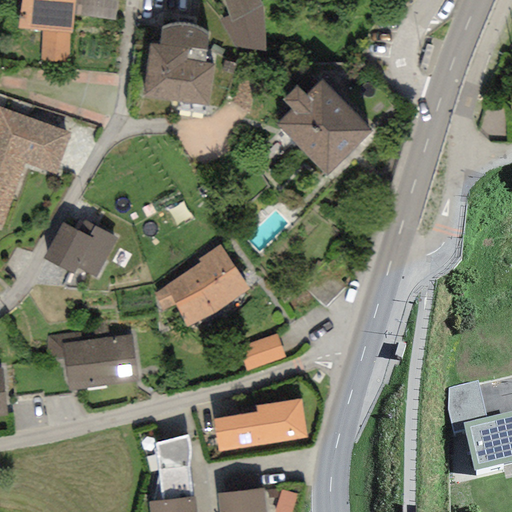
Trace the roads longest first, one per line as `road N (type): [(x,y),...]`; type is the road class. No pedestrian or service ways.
road 1 (residential): [(374,315),(246,381),(0,444)]
road 2 (residential): [(0,306),(116,124),(132,0)]
road 3 (secondary): [(329,511),(340,423),(374,315)]
road 4 (secondary): [(390,262),(438,100)]
road 5 (residential): [(459,157),(464,95),(501,0)]
road 6 (residential): [(390,262),(421,261),(439,248),(459,157)]
road 7 (residential): [(428,0),(405,50),(405,76),(422,96),(438,100)]
